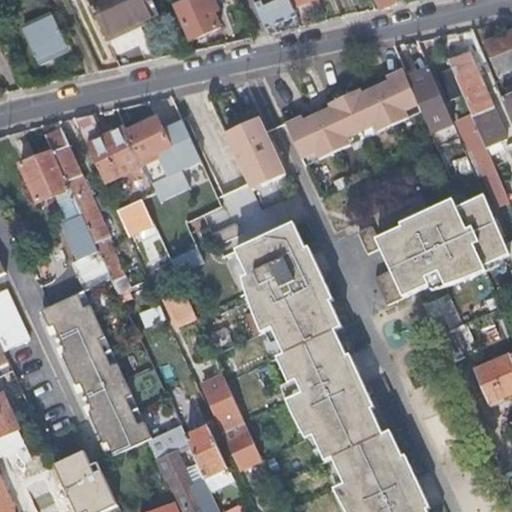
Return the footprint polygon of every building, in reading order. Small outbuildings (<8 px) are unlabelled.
[(88,0),(105,36),(138,21),(139,24),(158,16),(150,0),(88,0)] [(218,8),(214,0),(183,0),(174,4),(190,39),(220,25),(213,11),(218,8)] [(259,0),(260,1),(253,4),(256,9),(264,27),(275,22),(296,12),(293,6),(305,0),(259,0)] [(59,44),(63,42),(51,16),(23,28),(35,55),(39,64),(63,52),(59,44)] [(511,69),(511,32),(485,43),(498,75),(511,69)] [(117,55),(136,45),(130,34),(111,43),(117,55)] [(464,96),(486,148),(505,141),(468,51),(448,59),(451,67),(464,96)] [(451,67),(433,75),(436,83),(445,104),(464,96),(451,67)] [(430,69),(408,77),(421,106),(423,113),(432,132),(454,122),(445,104),(436,83),(433,75),(430,69)] [(408,77),(405,70),(389,77),(391,81),(365,92),(362,88),(329,102),(331,106),(304,118),(302,113),(285,120),(301,157),(316,151),(320,158),(353,144),(349,137),(374,126),(377,133),(412,118),(408,111),(421,106),(408,77)] [(511,92),(502,97),(511,121),(511,92)] [(423,113),(421,106),(408,111),(412,118),(423,113)] [(103,137),(92,115),(75,118),(106,183),(145,165),(144,164),(127,130),(126,127),(103,137)] [(157,116),(127,130),(144,164),(161,156),(160,155),(159,151),(171,146),(164,129),(162,127),(157,116)] [(261,118),(227,133),(252,188),(286,173),(261,118)] [(185,120),(164,129),(171,146),(159,151),(160,155),(171,178),(155,184),(163,201),(176,195),(191,188),(184,172),(204,163),(185,120)] [(488,157),(472,120),(458,125),(469,149),(474,147),(480,161),(488,157)] [(353,144),(377,133),(374,126),(349,137),(353,144)] [(120,293),(135,286),(101,213),(95,200),(92,194),(63,131),(48,138),(54,152),(71,188),(83,215),(106,262),(112,276),(120,293)] [(316,151),(301,157),(305,164),(320,158),(316,151)] [(54,152),(20,167),(38,204),(56,195),(71,188),(54,152)] [(222,206),(210,180),(191,188),(176,195),(178,199),(188,222),(222,206)] [(83,215),(71,188),(56,195),(68,221),(83,215)] [(101,197),(95,200),(101,213),(107,210),(101,197)] [(134,242),(159,231),(151,212),(144,198),(119,209),(131,236),(134,242)] [(159,231),(165,244),(193,232),(188,222),(178,199),(151,212),(159,231)] [(511,255),(487,200),(460,212),(456,203),(404,226),(405,229),(379,240),(374,228),(360,234),(369,254),(382,249),(392,271),(376,278),(389,305),(431,286),(444,280),(445,283),(489,264),(502,259),(511,255)] [(75,262),(81,274),(106,262),(83,215),(68,221),(64,223),(80,259),(75,262)] [(235,225),(213,236),(217,246),(240,235),(235,225)] [(429,511),(406,461),(404,462),(392,438),(385,440),(380,429),(374,415),(375,414),(351,361),(349,361),(337,334),(343,331),(332,306),(334,305),(310,252),(307,252),(296,226),(236,253),(248,279),(257,275),(263,288),(252,293),(271,334),(276,331),(281,342),(292,368),(286,370),(292,383),(298,396),(315,433),(318,440),(321,446),(326,457),(332,455),(343,479),(347,489),(341,492),(350,511),(429,511)] [(180,274),(205,261),(198,246),(173,259),(180,274)] [(504,265),(502,259),(489,264),(491,271),(504,265)] [(81,274),(87,289),(112,276),(106,262),(81,274)] [(257,275),(248,279),(243,281),(247,295),(252,293),(263,288),(257,275)] [(444,280),(431,286),(433,291),(447,286),(445,283),(444,280)] [(0,292),(0,293),(23,343),(32,339),(8,289),(0,292)] [(81,295),(149,440),(154,438),(85,292),(81,295)] [(0,344),(4,352),(23,343),(0,293),(0,344)] [(470,302),(474,315),(499,307),(494,294),(470,302)] [(131,449),(149,440),(81,295),(43,312),(51,328),(55,327),(67,352),(63,354),(78,386),(82,385),(94,410),(90,412),(106,444),(109,442),(116,456),(131,449)] [(448,295),(425,304),(431,320),(454,311),(448,295)] [(196,320),(199,319),(198,317),(190,299),(170,307),(179,326),(179,327),(183,334),(199,326),(196,320)] [(158,307),(141,312),(145,327),(162,322),(158,307)] [(275,344),(281,342),(276,331),(271,334),(275,344)] [(0,366),(9,363),(4,352),(0,344),(0,366)] [(511,355),(476,371),(489,402),(511,392),(511,355)] [(263,459),(225,375),(204,384),(242,469),(263,459)] [(292,399),(298,396),(292,383),(287,385),(292,399)] [(167,394),(175,411),(187,405),(180,389),(167,394)] [(2,394),(0,395),(0,437),(18,429),(2,394)] [(149,440),(182,511),(221,511),(206,478),(204,479),(193,484),(186,469),(178,451),(191,445),(187,436),(182,426),(154,438),(149,440)] [(209,427),(187,436),(191,445),(206,478),(229,468),(209,427)] [(315,448),(321,446),(318,440),(315,433),(309,435),(315,448)] [(85,451),(75,456),(100,511),(105,511),(118,506),(102,470),(96,473),(85,451)] [(100,511),(75,456),(56,465),(77,511),(100,511)] [(186,469),(193,484),(204,479),(197,464),(186,469)] [(337,482),(341,492),(347,489),(343,479),(337,482)] [(0,511),(14,511),(14,510),(0,480),(0,511)] [(177,511),(171,497),(156,504),(159,511),(177,511)]
